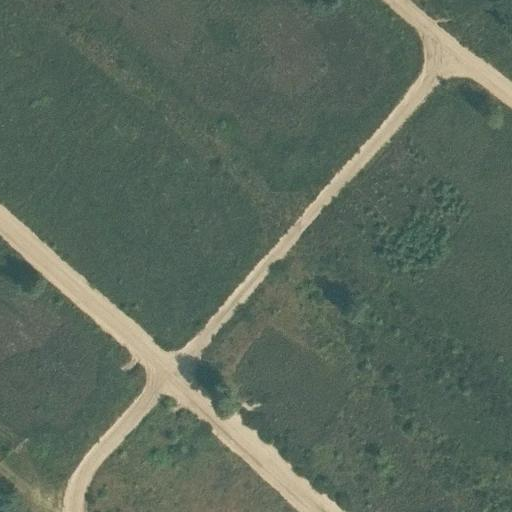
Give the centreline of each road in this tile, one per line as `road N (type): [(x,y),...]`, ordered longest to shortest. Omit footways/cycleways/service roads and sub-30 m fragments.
road 1 (track): [(454,47),(73,484),(74,511)]
road 2 (track): [(0,220),(323,511)]
road 3 (track): [(397,0),(511,96)]
